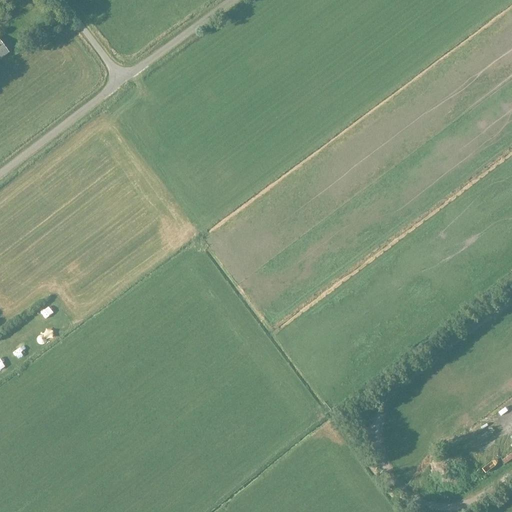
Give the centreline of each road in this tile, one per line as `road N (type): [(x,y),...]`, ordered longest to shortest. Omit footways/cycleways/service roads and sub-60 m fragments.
road 1 (unclassified): [(0,173),(120,81)]
road 2 (unclassified): [(120,81),(231,0)]
